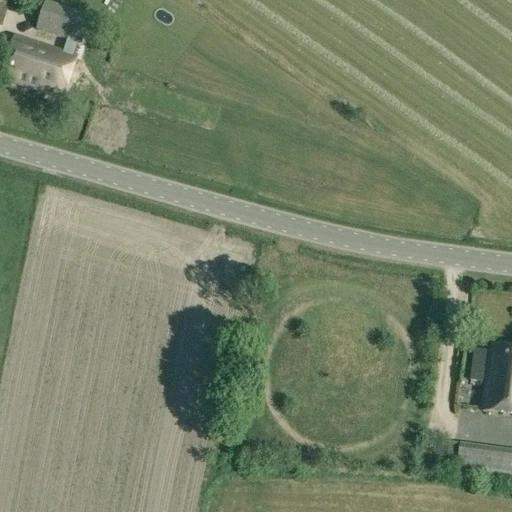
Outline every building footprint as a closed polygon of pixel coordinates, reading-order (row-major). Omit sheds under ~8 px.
[(24,0),(0,0),(0,30),(1,31),(8,13),(19,15),(24,0)] [(56,39),(52,51),(66,56),(70,43),(81,46),(91,17),(46,3),(35,32),(56,39)] [(66,56),(52,51),(15,39),(1,80),(62,100),(76,59),(66,56)] [(511,415),(511,351),(490,350),(490,353),(474,351),(470,382),(487,384),(484,413),(511,415)] [(511,454),(458,448),(454,480),(511,487),(511,454)]
